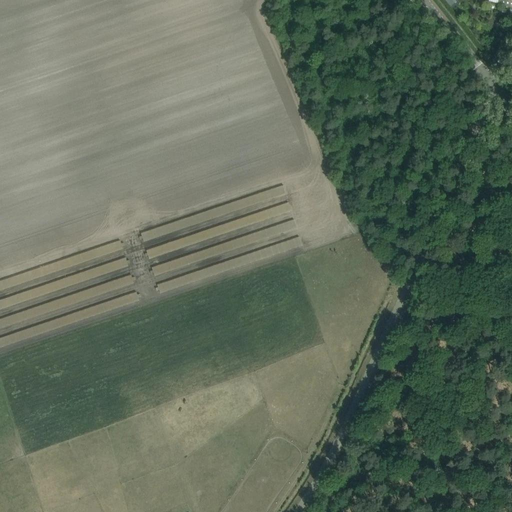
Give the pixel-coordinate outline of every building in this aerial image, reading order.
[(262,174),(264,184),(291,177),(289,167),(262,174)] [(160,213),(150,216),(151,222),(162,219),(160,213)] [(157,241),(184,233),(181,225),(155,233),(157,241)] [(131,251),(139,246),(135,240),(127,245),(131,251)] [(162,258),(189,252),(188,245),(183,247),(182,244),(160,249),(162,258)] [(183,271),(181,263),(165,267),(167,275),(183,271)] [(0,296),(27,287),(24,279),(0,288),(0,296)] [(27,300),(0,304),(2,313),(28,309),(27,300)] [(7,331),(29,326),(27,317),(5,323),(7,331)]
